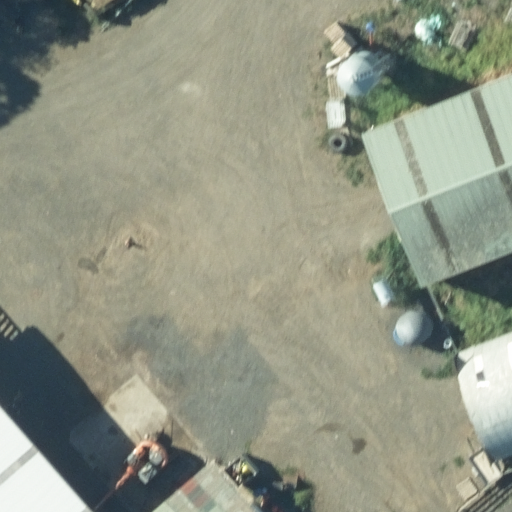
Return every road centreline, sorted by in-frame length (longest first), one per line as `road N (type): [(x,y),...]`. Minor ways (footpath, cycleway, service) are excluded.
road 1 (track): [(235,2),(383,484)]
road 2 (track): [(236,0),(151,53),(0,98)]
